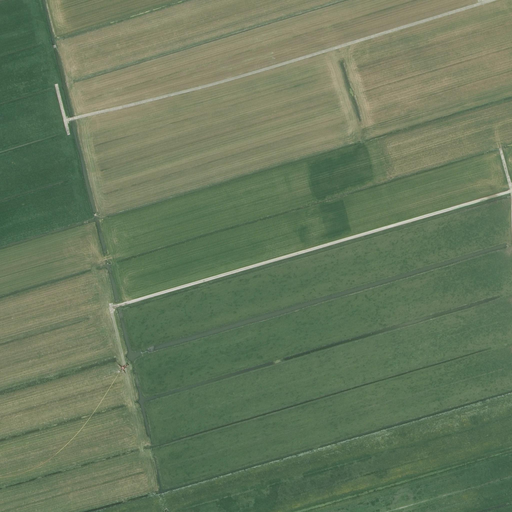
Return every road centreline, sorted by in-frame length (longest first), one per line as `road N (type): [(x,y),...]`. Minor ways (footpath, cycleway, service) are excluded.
road 1 (track): [(495,0),(65,121),(56,84)]
road 2 (track): [(511,191),(111,307)]
